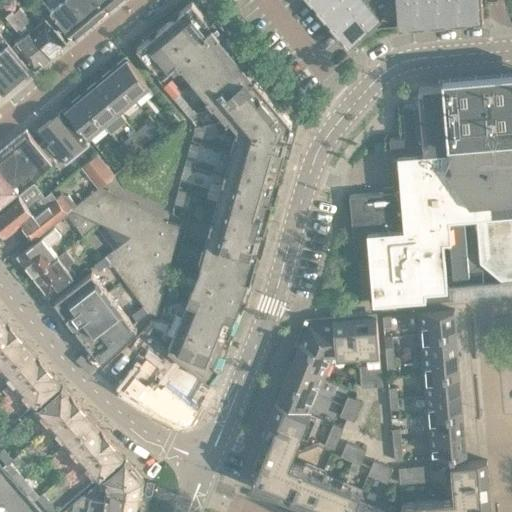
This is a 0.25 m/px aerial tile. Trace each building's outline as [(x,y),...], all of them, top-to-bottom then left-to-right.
[(62,23),(72,36),(89,22),(71,0),(59,0),(60,1),(50,9),(51,11),(62,23)] [(71,0),(89,22),(106,8),(99,0),(71,0)] [(177,62),(193,81),(233,47),(223,35),(222,37),(219,33),(223,30),(216,21),(212,25),(191,0),(136,47),(160,76),(177,62)] [(320,10),(321,12),(335,0),(311,0),(316,5),(317,4),(321,10),(320,10)] [(335,0),(321,12),(329,21),(330,20),(334,26),(333,26),(335,28),(367,1),(365,0),(335,0)] [(417,0),(395,0),(398,26),(411,24),(411,23),(418,23),(418,24),(420,24),(417,0)] [(439,22),(440,22),(438,0),(417,0),(420,24),(432,23),(432,21),(439,21),(439,22)] [(459,20),(461,20),(459,0),(438,0),(440,22),(453,21),(453,20),(459,19),(459,20)] [(459,0),(461,20),(473,19),(473,18),(480,17),(480,18),(483,18),(481,0),(459,0)] [(348,44),(381,18),(378,15),(368,3),(367,1),(335,28),(342,37),(343,36),(348,42),(347,42),(348,44)] [(24,23),(29,19),(19,6),(14,10),(24,23)] [(14,42),(35,67),(50,54),(29,29),(13,10),(4,17),(21,36),(14,42)] [(51,11),(45,17),(55,29),(62,23),(51,11)] [(45,17),(29,29),(50,54),(66,41),(55,29),(45,17)] [(0,50),(0,91),(1,93),(14,81),(17,82),(23,77),(23,74),(30,68),(0,32),(0,50)] [(254,75),(253,76),(250,73),(255,69),(248,61),(243,64),(240,61),(243,59),(233,47),(193,81),(226,120),(229,118),(229,117),(264,88),(254,75)] [(119,61),(118,66),(112,71),(111,72),(133,97),(149,84),(125,56),(119,61)] [(102,79),(97,83),(96,84),(118,110),(133,97),(111,72),(112,71),(110,69),(103,74),(102,79)] [(362,261),(365,261),(373,260),(376,297),(422,293),(421,284),(442,282),(442,284),(443,284),(443,282),(511,276),(511,73),(502,75),(501,73),(499,73),(500,75),(476,77),(476,75),(474,75),(474,77),(450,79),(450,77),(447,77),(448,79),(437,80),(438,85),(418,86),(419,102),(402,104),(404,136),(389,137),(390,154),(399,154),(402,189),(349,194),(353,247),(361,246),(362,261)] [(163,85),(172,96),(181,90),(171,78),(163,85)] [(81,97),(103,122),(110,130),(113,127),(115,124),(114,120),(111,116),(118,110),(96,84),(97,83),(95,81),(88,87),(87,91),(82,96),(81,97)] [(237,126),(230,150),(281,164),(285,150),(283,149),(284,145),(290,147),(293,136),(287,135),(291,120),(264,88),(229,117),(229,118),(237,126)] [(88,135),(103,122),(81,97),(82,96),(80,94),(72,100),(72,104),(66,109),(88,135)] [(191,105),(184,111),(189,117),(196,111),(191,105)] [(61,109),(38,129),(67,163),(90,143),(61,109)] [(162,117),(170,126),(170,127),(179,119),(170,109),(162,117)] [(159,130),(147,115),(132,127),(145,142),(159,130)] [(195,125),(192,133),(206,137),(205,125),(195,125)] [(145,142),(132,127),(117,139),(130,154),(145,142)] [(42,148),(26,128),(0,149),(0,203),(18,189),(14,184),(30,171),(34,176),(53,161),(42,148)] [(109,146),(121,161),(130,154),(117,139),(109,146)] [(198,143),(190,141),(187,154),(194,156),(198,143)] [(230,150),(223,174),(216,199),(268,214),(272,199),(268,198),(269,194),(275,195),(278,184),(272,183),(274,179),(276,180),(281,164),(230,150)] [(100,184),(114,172),(98,152),(83,165),(100,184)] [(190,172),(192,165),(184,163),(180,177),(185,178),(190,172)] [(35,182),(18,195),(0,208),(0,231),(3,232),(6,235),(20,224),(32,239),(66,212),(50,192),(45,196),(35,182)] [(110,261),(143,304),(148,310),(156,313),(180,224),(166,220),(162,218),(164,215),(99,185),(70,208),(97,221),(129,235),(113,248),(105,254),(110,261)] [(177,190),(173,203),(181,205),(185,192),(177,190)] [(216,199),(202,249),(254,263),(259,247),(256,247),(257,242),(262,244),(265,233),(260,232),(261,228),(264,228),(268,214),(216,199)] [(70,208),(66,211),(82,234),(95,223),(97,221),(70,208)] [(129,235),(97,221),(95,223),(113,248),(129,235)] [(42,235),(18,254),(34,274),(58,256),(49,244),(60,235),(54,227),(42,236),(42,235)] [(198,264),(201,265),(187,301),(234,320),(239,306),(236,304),(238,300),(243,303),(247,292),(242,290),(247,277),(250,278),(254,263),(202,249),(198,264)] [(94,263),(98,270),(110,261),(105,254),(94,263)] [(72,274),(58,256),(34,274),(48,293),(72,274)] [(73,324),(94,351),(101,360),(136,328),(91,270),(53,299),(66,315),(61,319),(68,328),(73,324)] [(175,296),(177,290),(168,287),(167,293),(175,296)] [(167,348),(179,357),(181,359),(208,380),(219,367),(214,363),(220,348),(225,350),(229,339),(224,337),(226,333),(228,334),(234,320),(187,301),(167,348)] [(132,313),(137,319),(148,310),(143,304),(132,313)] [(418,312),(419,333),(455,330),(453,309),(418,312)] [(0,313),(0,368),(32,404),(59,380),(0,313)] [(391,325),(390,314),(382,315),(383,326),(391,325)] [(360,386),(381,385),(376,315),(307,321),(299,341),(332,355),(367,352),(367,362),(358,363),(360,386)] [(153,330),(148,325),(144,330),(150,334),(153,330)] [(148,334),(142,330),(135,338),(141,343),(148,334)] [(457,350),(455,330),(419,333),(421,353),(457,350)] [(147,347),(154,339),(148,334),(141,343),(147,347)] [(147,347),(153,352),(160,343),(154,339),(147,347)] [(324,375),(332,355),(299,341),(291,361),(324,375)] [(165,348),(160,343),(153,352),(158,356),(165,348)] [(393,356),(392,345),(384,346),(385,356),(393,356)] [(139,364),(123,386),(143,397),(155,379),(156,377),(155,370),(161,363),(148,353),(147,354),(139,347),(131,358),(139,364)] [(164,361),(171,352),(165,348),(158,356),(164,361)] [(459,371),(457,350),(421,353),(423,374),(459,371)] [(171,352),(164,361),(170,365),(177,357),(171,352)] [(394,366),(393,356),(385,356),(386,367),(394,366)] [(181,359),(165,379),(191,400),(196,392),(203,397),(207,391),(206,390),(211,381),(208,380),(181,359)] [(283,380),(317,394),(324,375),(291,361),(283,380)] [(424,394),(460,391),(459,371),(423,374),(424,394)] [(155,379),(143,397),(164,410),(179,417),(187,407),(194,412),(198,405),(191,400),(165,379),(161,384),(155,379)] [(309,413),(317,394),(283,380),(276,399),(309,413)] [(95,477),(122,454),(61,385),(34,408),(95,477)] [(397,396),(396,386),(388,387),(389,397),(397,396)] [(462,412),(460,391),(424,394),(426,414),(462,412)] [(347,394),(343,405),(357,411),(361,400),(347,394)] [(320,395),(316,407),(339,414),(343,402),(320,395)] [(398,407),(397,396),(389,397),(390,408),(398,407)] [(268,418),(301,432),(309,413),(276,399),(268,418)] [(343,405),(339,414),(353,420),(357,411),(343,405)] [(426,414),(428,435),(464,432),(462,412),(426,414)] [(290,460),(301,432),(268,418),(260,438),(268,441),(264,450),(251,483),(308,507),(322,473),(290,460)] [(324,443),(334,447),(343,426),(333,422),(324,443)] [(400,437),(399,427),(391,428),(392,438),(400,437)] [(430,456),(466,453),(464,432),(428,435),(430,456)] [(402,459),(400,437),(392,438),(394,459),(402,459)] [(346,440),(340,455),(360,463),(366,449),(346,440)] [(387,481),(393,467),(373,459),(367,474),(387,481)] [(453,498),(422,500),(423,511),(490,511),(486,459),(450,462),(453,498)] [(136,511),(146,470),(113,463),(102,511),(136,511)] [(431,479),(429,464),(398,467),(399,482),(431,479)] [(350,511),(356,499),(357,499),(361,489),(322,473),(308,507),(321,511),(350,511)] [(89,497),(86,511),(102,511),(104,500),(89,497)] [(388,511),(357,499),(356,499),(350,511),(423,511),(422,500),(401,502),(401,511),(388,511)]
